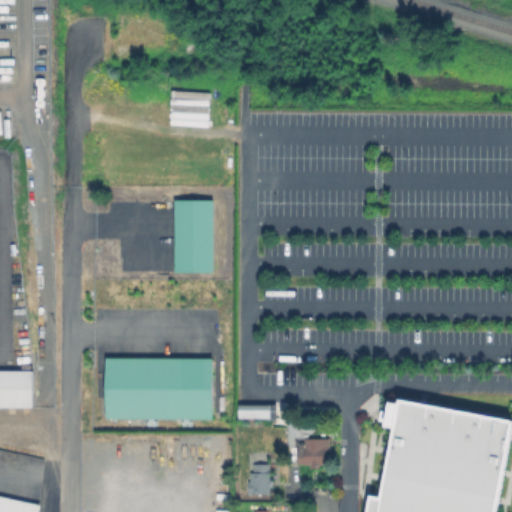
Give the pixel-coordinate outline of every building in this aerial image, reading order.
[(216,200),(216,274),(177,274),(177,200),(216,200)] [(104,416),(104,355),(213,357),(212,417),(104,416)] [(0,406),(0,370),(32,370),(32,406),(0,406)] [(396,396),(511,419),(492,511),(363,511),(368,492),(377,494),(390,427),(382,426),(383,421),(376,420),(379,408),(385,410),(387,400),(395,402),(396,396)] [(274,404),(236,404),(237,418),(275,417),(274,404)] [(300,419),(300,423),(314,423),(314,432),(307,432),(307,437),(330,437),(330,451),(327,451),(327,462),(297,461),(297,445),(289,445),(289,433),(278,433),(278,423),(289,423),(289,419),(300,419)] [(272,462),(272,496),(249,496),(249,472),(253,472),(253,462),(272,462)] [(0,511),(0,497),(39,506),(37,511),(0,511)]
